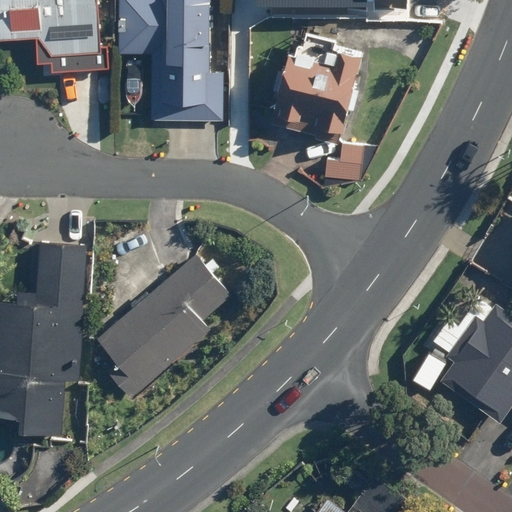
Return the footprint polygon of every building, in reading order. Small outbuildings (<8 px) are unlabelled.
[(0,0),(0,35),(43,35),(56,51),(106,51),(104,0),(0,0)] [(120,0),(120,49),(151,50),(150,124),(165,124),(166,117),(229,119),(230,68),(212,68),(213,0),(120,0)] [(327,175),(364,179),(366,141),(346,138),(363,71),(352,68),(358,46),(333,39),(327,59),(319,57),(322,43),(297,37),(294,46),(275,121),(332,135),(327,175)] [(40,298),(0,295),(0,412),(30,414),(29,431),(65,433),(68,378),(84,379),(90,243),(43,241),(40,298)] [(111,347),(101,356),(134,394),(214,325),(206,316),(235,290),(200,249),(100,334),(111,347)] [(462,322),(451,315),(437,336),(453,347),(449,353),(456,357),(443,376),(505,417),(511,406),(511,314),(481,294),(462,322)] [(448,359),(431,349),(416,375),(434,385),(448,359)] [(317,511),(360,511),(332,492),(317,511)]
